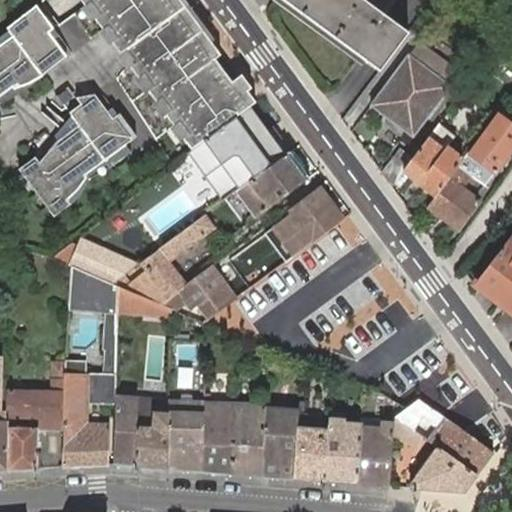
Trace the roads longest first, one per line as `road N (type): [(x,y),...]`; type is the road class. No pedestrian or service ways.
road 1 (secondary): [(222,0),(511,390)]
road 2 (tertiary): [(136,496),(345,511)]
road 3 (tertiary): [(0,502),(136,496)]
